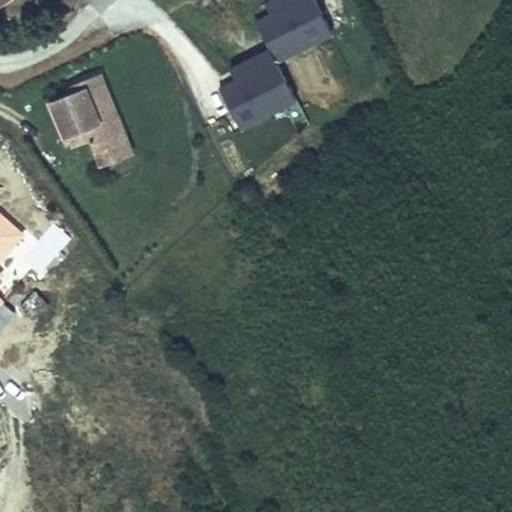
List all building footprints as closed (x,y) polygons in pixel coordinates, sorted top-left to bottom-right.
[(278,61),(334,31),(317,0),(265,0),(271,10),(255,19),(269,46),(230,66),(236,77),(219,85),(242,128),(298,99),(278,61)] [(122,125),(99,73),(67,87),(70,93),(51,101),(66,138),(74,135),(79,145),(90,140),(95,152),(114,144),(122,125)] [(133,153),(122,125),(114,144),(95,152),(101,167),(133,153)] [(79,145),(74,135),(66,138),(70,148),(79,145)] [(34,320),(48,305),(26,284),(12,299),(34,320)]
